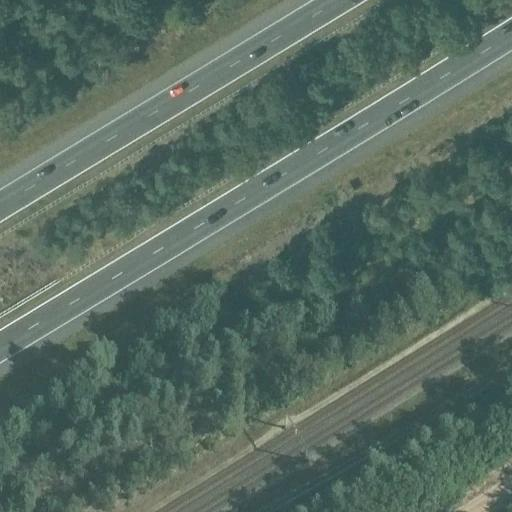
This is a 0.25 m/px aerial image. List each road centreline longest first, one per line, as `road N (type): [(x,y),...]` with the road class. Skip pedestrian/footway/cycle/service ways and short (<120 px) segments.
road 1 (motorway): [(0,351),(511,39)]
road 2 (motorway): [(339,0),(0,207)]
road 3 (track): [(264,511),(511,367)]
